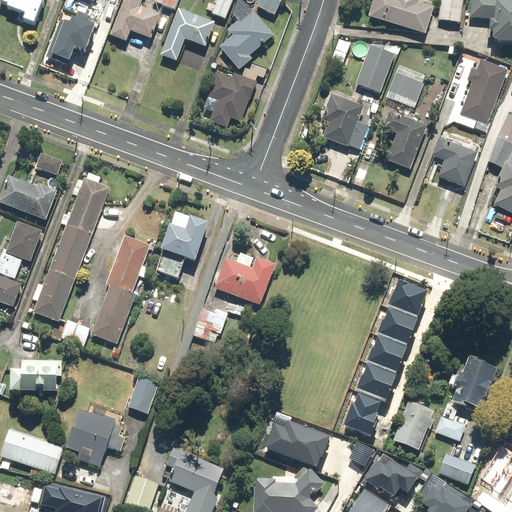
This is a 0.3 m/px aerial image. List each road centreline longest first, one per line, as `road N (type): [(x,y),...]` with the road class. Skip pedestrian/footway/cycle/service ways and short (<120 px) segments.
road 1 (residential): [(254,187),(511,282)]
road 2 (residential): [(0,93),(254,187)]
road 3 (residential): [(322,0),(254,187)]
road 4 (unknown): [(254,187),(210,250),(171,363)]
